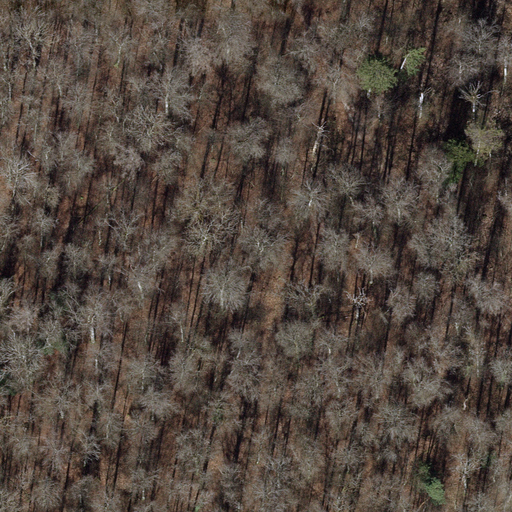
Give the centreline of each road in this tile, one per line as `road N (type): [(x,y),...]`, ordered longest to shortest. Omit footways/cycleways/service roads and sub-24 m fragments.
road 1 (track): [(207,511),(357,127)]
road 2 (track): [(296,0),(357,127),(511,325)]
